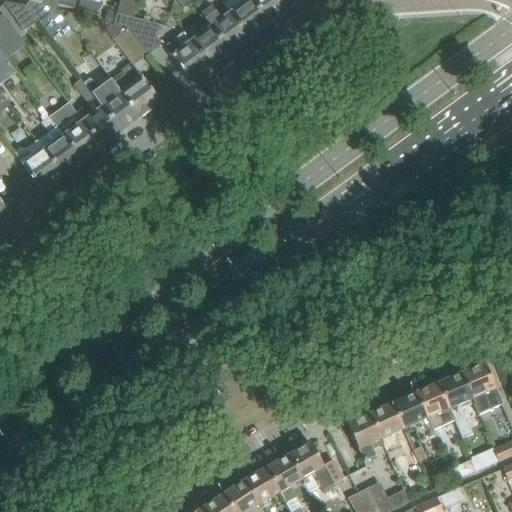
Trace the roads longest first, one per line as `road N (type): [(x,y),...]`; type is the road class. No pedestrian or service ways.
road 1 (secondary): [(511,28),(0,406)]
road 2 (secondary): [(0,467),(511,91)]
road 3 (residential): [(511,334),(478,339),(304,418),(154,511)]
road 4 (residential): [(35,228),(338,0)]
